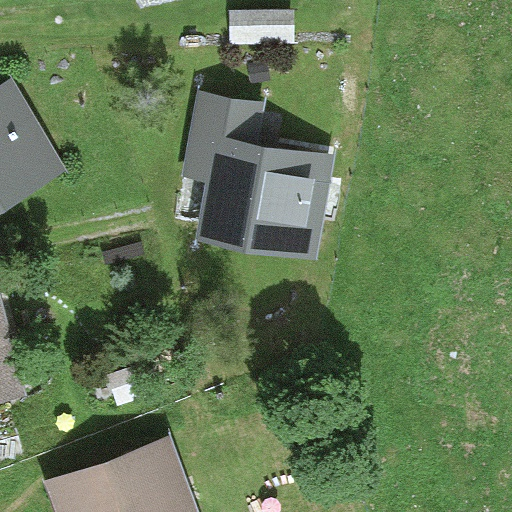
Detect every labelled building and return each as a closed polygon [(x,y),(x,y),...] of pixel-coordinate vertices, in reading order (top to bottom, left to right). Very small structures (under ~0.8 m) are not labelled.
[(239,16),(239,39),(284,38),(283,15),(239,16)] [(0,181),(37,160),(0,97),(0,181)] [(224,172),(215,218),(299,234),(312,159),(217,142),(218,133),(196,129),(189,166),(224,172)] [(115,376),(121,395),(149,387),(143,367),(115,376)] [(63,511),(193,511),(170,446),(55,487),(63,511)]
